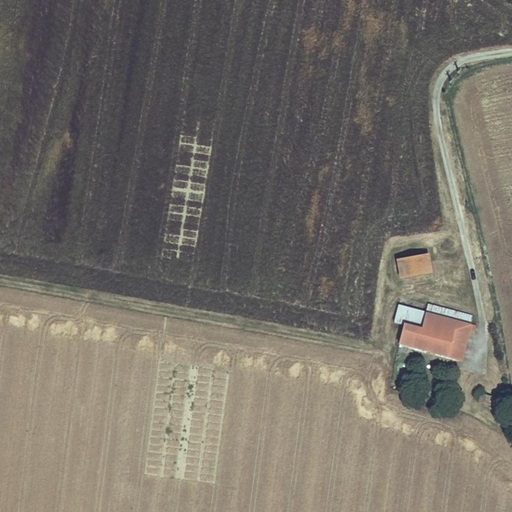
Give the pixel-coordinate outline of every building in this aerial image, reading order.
[(402,279),(431,274),(427,254),(399,259),(402,279)] [(422,330),(427,313),(400,305),(395,323),(405,325),(422,330)] [(429,305),(427,313),(471,325),(473,317),(429,305)] [(422,330),(405,325),(400,343),(462,360),(470,331),(474,333),(476,326),(471,325),(427,313),(422,330)] [(483,394),(479,408),(488,411),(490,404),(497,406),(499,400),(492,398),(493,397),(483,394)]
